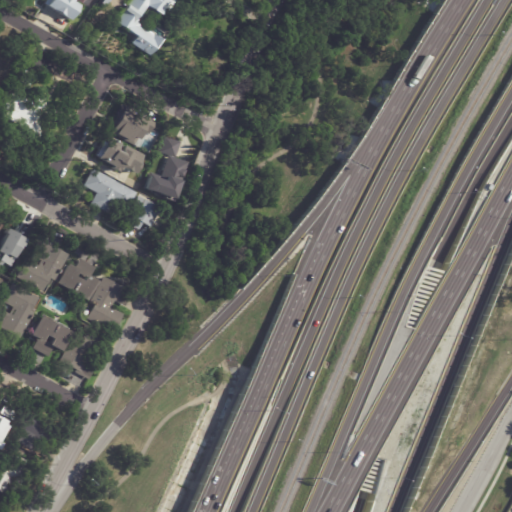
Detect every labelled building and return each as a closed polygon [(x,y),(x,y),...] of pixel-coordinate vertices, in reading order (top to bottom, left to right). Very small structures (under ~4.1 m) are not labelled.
[(69,19),(77,2),(72,0),(48,0),(45,7),(69,19)] [(99,5),(102,0),(111,0),(104,9),(99,5)] [(168,0),(171,2),(159,18),(146,8),(140,18),(138,17),(135,21),(137,22),(136,24),(160,42),(148,58),(130,45),(134,39),(114,25),(123,14),(122,13),(127,7),(132,0),(168,0)] [(35,76),(29,87),(18,81),(25,70),(35,76)] [(44,110),(39,111),(39,139),(18,140),(18,123),(15,123),(0,115),(0,113),(11,94),(20,99),(44,98),(44,110)] [(109,135),(139,147),(151,119),(120,106),(109,135)] [(96,156),(130,176),(141,156),(107,137),(96,156)] [(159,152),(174,157),(179,142),(164,137),(159,152)] [(143,190),(173,200),(185,162),(165,155),(158,179),(147,176),(143,190)] [(89,205),(95,193),(82,186),(91,169),(134,193),(125,210),(112,203),(106,214),(89,205)] [(149,228),(141,223),(137,231),(123,223),(137,197),(159,209),(149,228)] [(45,227),(54,233),(48,244),(68,255),(49,287),(45,285),(41,292),(16,277),(26,260),(37,266),(40,261),(29,255),(45,227)] [(23,245),(13,265),(0,257),(0,239),(3,234),(23,245)] [(94,268),(89,277),(97,282),(86,301),(56,284),(67,264),(77,270),(82,261),(94,268)] [(132,292),(124,307),(114,302),(110,309),(122,315),(113,333),(86,319),(94,305),(89,303),(103,277),(132,292)] [(36,298),(28,312),(32,313),(18,339),(0,328),(0,310),(7,314),(11,307),(1,302),(11,284),(36,298)] [(77,337),(83,325),(109,339),(88,381),(72,374),(74,370),(59,362),(63,354),(50,348),(46,356),(31,349),(35,340),(28,337),(38,317),(77,337)] [(0,428),(0,395),(19,405),(5,431),(0,428)] [(34,449),(16,439),(23,427),(15,423),(23,408),(59,427),(51,443),(40,437),(34,449)] [(22,467),(26,469),(12,497),(0,491),(0,460),(6,449),(26,460),(22,467)]
